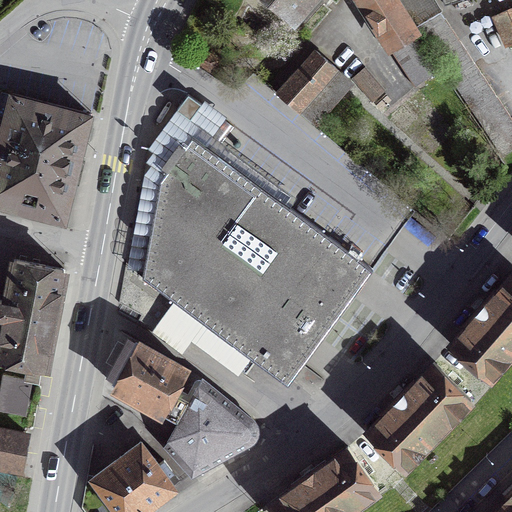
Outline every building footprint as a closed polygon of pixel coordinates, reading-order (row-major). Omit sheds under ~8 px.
[(269,0),(293,20),(310,0),(269,0)] [(414,28),(397,1),(396,0),(360,0),(381,33),(390,47),(416,31),(414,28)] [(398,0),(397,1),(414,28),(441,11),(434,0),(398,0)] [(509,44),(511,42),(511,6),(495,14),(509,44)] [(503,155),(511,149),(511,117),(445,18),(422,33),(503,155)] [(438,70),(416,37),(392,53),(414,86),(438,70)] [(204,50),(196,61),(211,70),(218,60),(204,50)] [(278,92),(315,124),(352,82),(315,50),(278,92)] [(353,77),(373,99),(384,89),(365,67),(353,77)] [(205,97),(202,98),(189,88),(148,143),(116,313),(182,347),(191,337),(236,369),(247,354),(288,384),(373,268),(284,203),(287,199),(290,195),(211,138),(210,138),(226,113),(205,97)] [(64,222),(91,114),(10,94),(0,133),(0,203),(63,219),(64,222)] [(0,298),(0,357),(45,367),(64,268),(14,259),(6,300),(0,298)] [(511,272),(450,343),(490,377),(511,351),(511,272)] [(116,386),(179,421),(166,444),(192,474),(251,442),(254,438),(257,431),(253,419),(208,383),(205,388),(199,384),(190,400),(172,390),(185,366),(141,342),(116,386)] [(367,430),(404,467),(471,399),(434,362),(367,430)] [(0,388),(0,409),(26,415),(32,379),(3,374),(0,388)] [(19,470),(27,431),(24,430),(23,432),(0,427),(0,464),(16,468),(15,469),(19,470)] [(141,441),(93,476),(119,511),(139,511),(174,486),(166,475),(172,470),(164,459),(158,464),(141,441)] [(278,511),(345,511),(379,488),(348,446),(270,501),(278,511)] [(511,511),(511,496),(495,511),(511,511)]
